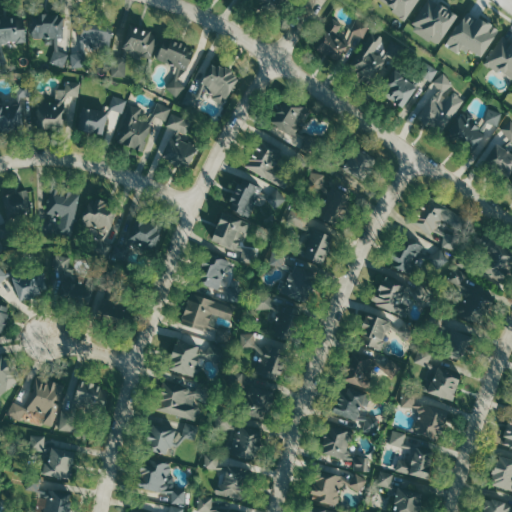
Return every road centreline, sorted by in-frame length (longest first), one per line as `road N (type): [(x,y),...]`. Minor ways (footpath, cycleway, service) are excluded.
road 1 (residential): [(276,60),(194,207),(135,363),(102,511)]
road 2 (tertiary): [(157,0),(227,27),(511,223)]
road 3 (residential): [(277,511),(331,328),(373,226),(413,157)]
road 4 (residential): [(194,207),(99,166),(39,159),(0,167)]
road 5 (residential): [(511,331),(451,511)]
